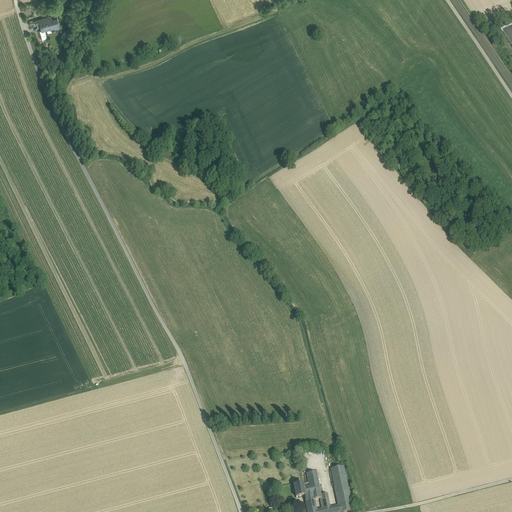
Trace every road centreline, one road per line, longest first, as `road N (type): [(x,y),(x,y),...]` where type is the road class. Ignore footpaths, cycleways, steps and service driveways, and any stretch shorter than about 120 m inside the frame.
road 1 (track): [(16,0),(45,94),(180,355),(241,511)]
road 2 (track): [(511,481),(376,511)]
